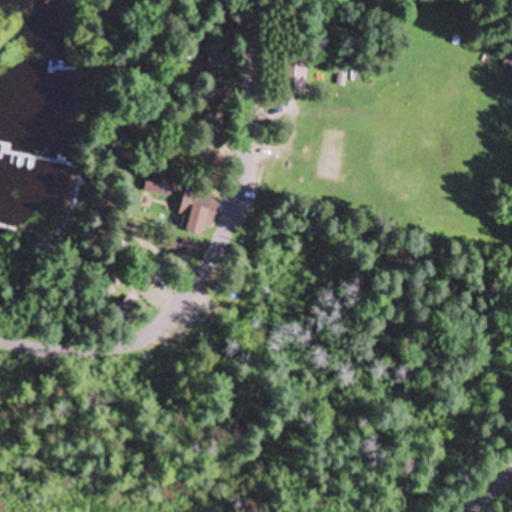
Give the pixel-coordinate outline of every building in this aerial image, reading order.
[(228,66),(226,43),(198,46),(199,58),(207,57),(208,68),(228,66)] [(282,94),(304,95),(307,58),(284,57),(282,94)] [(168,198),(172,182),(148,176),(144,192),(168,198)] [(219,201),(186,192),(176,229),(209,238),(219,201)] [(200,248),(183,239),(175,255),(192,264),(200,248)] [(152,306),(170,283),(156,271),(137,294),(152,306)]
